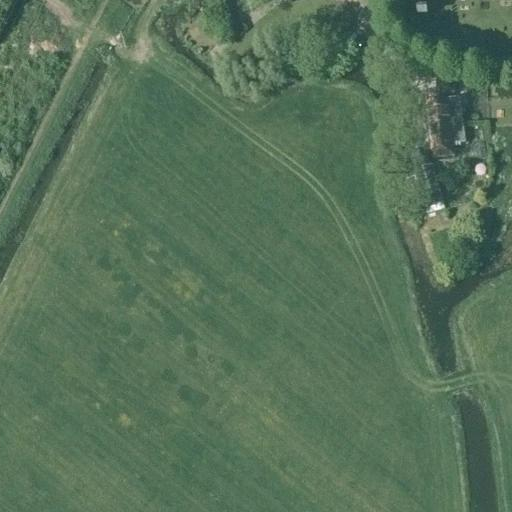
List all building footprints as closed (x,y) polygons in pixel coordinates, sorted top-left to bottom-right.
[(408,18),(422,18),(422,7),(408,7),(408,18)] [(248,32),(242,25),(241,25),(240,23),(233,30),(241,38),(248,32)] [(454,96),(455,79),(434,78),(434,94),(454,96)] [(447,102),(425,105),(429,133),(463,129),(461,112),(454,113),(449,113),(448,107),(447,102)] [(463,129),(429,133),(432,162),(454,159),(453,148),(465,146),(463,129)] [(427,217),(445,212),(432,168),(414,173),(427,217)]
